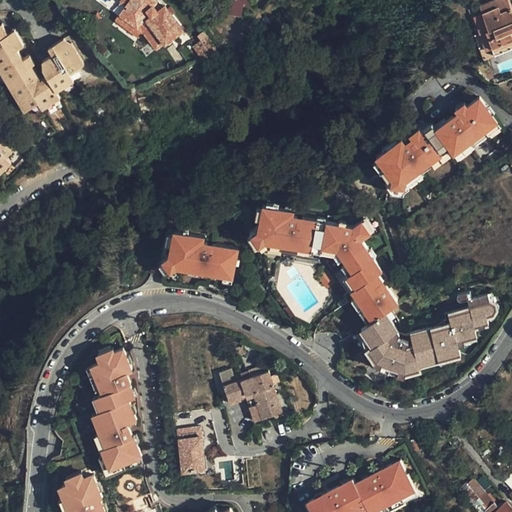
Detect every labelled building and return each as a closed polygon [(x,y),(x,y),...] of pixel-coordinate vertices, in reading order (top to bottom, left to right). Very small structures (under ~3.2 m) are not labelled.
[(129,0),(122,8),(116,15),(137,33),(144,40),(152,52),(178,34),(161,9),(154,14),(150,9),(153,6),(146,0),(129,0)] [(511,40),(511,13),(507,0),(490,0),(479,4),(488,30),(485,31),(491,47),(511,40)] [(137,33),(116,15),(111,20),(132,38),(137,33)] [(0,61),(30,101),(43,91),(47,96),(64,84),(60,78),(76,66),(72,59),(85,49),(70,30),(67,31),(61,24),(48,34),(53,41),(44,49),(48,55),(45,57),(51,65),(45,70),(34,55),(37,53),(31,45),(24,50),(18,42),(25,37),(13,23),(8,27),(0,17),(0,61)] [(213,49),(206,39),(189,49),(196,60),(213,49)] [(0,61),(0,71),(25,105),(30,101),(0,61)] [(480,133),(494,124),(477,95),(463,104),(464,106),(452,114),(451,112),(432,124),(430,120),(417,128),(408,133),(410,136),(402,141),(397,133),(370,150),(373,154),(387,175),(386,187),(401,187),(402,176),(417,167),(417,166),(425,161),(426,162),(447,149),(448,152),(468,140),(466,138),(478,130),(480,133)] [(0,162),(9,154),(4,148),(17,135),(0,117),(0,162)] [(496,127),(494,124),(480,133),(478,130),(466,138),(468,140),(448,152),(450,155),(470,143),(469,142),(481,135),(482,136),(496,127)] [(408,133),(417,128),(415,125),(406,130),(408,133)] [(387,175),(373,154),(367,158),(373,166),(376,165),(383,175),(382,182),(387,192),(400,192),(406,188),(407,176),(419,169),(418,168),(427,164),(448,152),(447,149),(426,162),(425,161),(417,166),(417,167),(402,176),(401,187),(386,187),(387,175)] [(360,326),(366,335),(393,316),(387,308),(399,300),(383,276),(378,268),(382,266),(362,235),(371,229),(361,213),(351,220),(290,208),(291,204),(262,199),(259,217),(257,225),(252,229),(260,241),(267,237),(285,240),(286,239),(299,241),(298,244),(321,248),(322,244),(337,247),(342,255),(346,261),(352,269),(346,273),(355,285),(359,292),(355,295),(371,319),(366,322),(360,326)] [(361,213),(371,229),(377,225),(367,210),(361,213)] [(257,225),(259,217),(254,216),(253,223),(251,224),(250,229),(247,231),(255,244),(258,243),(262,247),(268,243),(284,247),(285,245),(297,247),(296,249),(320,254),(321,248),(298,244),(299,241),(286,239),(285,240),(267,237),(260,241),(252,229),(257,225)] [(173,248),(179,224),(171,222),(163,253),(173,248)] [(209,231),(179,224),(173,248),(163,253),(170,266),(179,262),(191,265),(196,266),(197,263),(214,267),(213,269),(217,270),(234,274),(241,246),(216,240),(215,242),(207,240),(209,231)] [(322,244),(321,248),(333,251),(338,258),(342,255),(337,247),(322,244)] [(352,269),(346,261),(341,264),(346,273),(352,269)] [(196,266),(191,265),(190,268),(216,275),(217,270),(213,269),(214,267),(197,263),(196,266)] [(378,268),(383,276),(388,273),(382,266),(378,268)] [(335,281),(326,268),(317,273),(326,287),(335,281)] [(355,285),(346,273),(341,276),(349,288),(355,285)] [(371,319),(355,295),(350,298),(366,322),(371,319)] [(393,316),(366,335),(368,337),(371,335),(375,341),(368,346),(370,349),(368,349),(374,358),(372,363),(400,373),(403,372),(403,369),(417,366),(415,358),(458,348),(456,340),(474,335),(472,326),(485,323),(483,316),(491,314),(495,308),(494,303),(488,301),(469,305),(470,308),(455,311),(458,324),(410,335),(412,342),(403,344),(408,333),(396,326),(398,325),(393,316)] [(305,326),(297,319),(293,324),(301,330),(305,326)] [(351,332),(357,341),(366,335),(360,326),(351,332)] [(366,335),(357,341),(372,363),(374,358),(368,349),(370,349),(368,346),(375,341),(371,335),(368,337),(366,335)] [(109,350),(114,348),(112,343),(97,349),(100,355),(109,351),(109,350)] [(123,344),(114,348),(109,350),(109,351),(100,355),(101,358),(93,361),(102,385),(104,392),(99,393),(105,406),(97,409),(102,422),(99,423),(100,428),(106,442),(101,444),(103,448),(108,463),(122,458),(141,451),(134,431),(131,433),(126,420),(136,416),(128,395),(133,393),(128,380),(130,379),(126,368),(131,366),(123,344)] [(246,352),(243,345),(235,348),(238,356),(246,352)] [(403,369),(403,372),(452,361),(451,355),(459,353),(458,348),(415,358),(417,366),(403,369)] [(102,385),(93,361),(87,363),(96,387),(102,385)] [(248,368),(251,375),(261,371),(259,364),(248,368)] [(261,371),(251,375),(223,385),(230,403),(247,397),(253,394),(263,418),(283,410),(273,385),(275,385),(275,384),(271,374),(269,368),(261,371)] [(276,372),(271,374),(275,384),(280,382),(276,372)] [(295,386),(301,383),(296,373),(283,379),(294,401),(301,398),(295,386)] [(304,382),(301,383),(295,386),(301,398),(303,402),(312,398),(304,382)] [(105,406),(99,393),(92,396),(97,409),(105,406)] [(253,394),(247,397),(256,421),(263,418),(253,394)] [(102,422),(97,409),(91,412),(95,424),(99,423),(102,422)] [(202,422),(177,425),(181,468),(206,467),(202,422)] [(106,442),(100,428),(95,430),(100,444),(101,444),(106,442)] [(108,463),(103,448),(97,450),(105,471),(124,463),(122,458),(108,463)] [(355,475),(313,500),(320,511),(359,511),(372,504),(375,508),(417,483),(399,454),(358,479),(355,475)] [(81,476),(87,474),(84,466),(66,473),(68,479),(81,474),(81,476)] [(95,471),(87,474),(81,476),(81,474),(68,479),(64,481),(68,491),(64,493),(70,511),(106,511),(99,493),(103,491),(95,471)] [(493,499),(473,479),(472,478),(468,483),(489,504),(485,508),(489,511),(511,511),(511,506),(507,501),(505,503),(503,501),(500,504),(494,498),(493,499)] [(380,511),(420,488),(417,483),(375,508),(372,504),(359,511),(370,511),(376,509),(377,511),(380,511)] [(70,511),(64,493),(58,495),(64,511),(70,511)]
